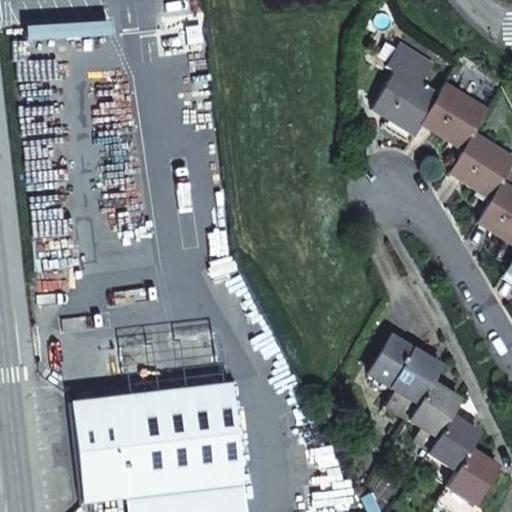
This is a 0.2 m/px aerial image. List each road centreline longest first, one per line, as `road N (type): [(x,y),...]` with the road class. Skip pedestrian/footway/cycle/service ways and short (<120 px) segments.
road 1 (residential): [(385,187),(430,218),(511,354)]
road 2 (tertiary): [(22,511),(0,318)]
